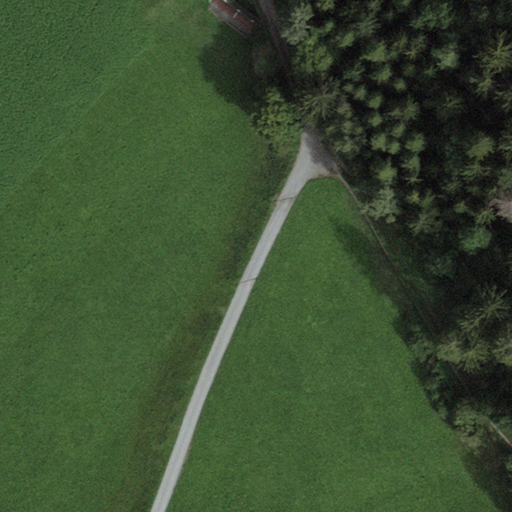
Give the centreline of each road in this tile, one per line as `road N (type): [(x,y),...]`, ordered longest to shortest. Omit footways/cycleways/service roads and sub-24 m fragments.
road 1 (track): [(313,139),(160,511)]
road 2 (track): [(313,139),(345,172),(459,370),(511,440)]
road 3 (track): [(271,0),(313,139)]
